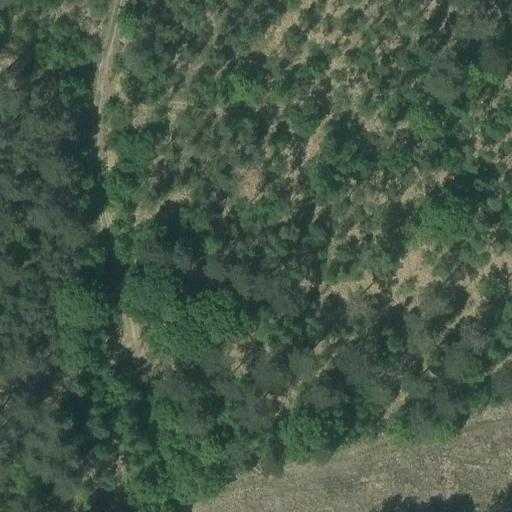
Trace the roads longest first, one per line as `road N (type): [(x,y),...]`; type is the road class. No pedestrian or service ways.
road 1 (track): [(114,0),(87,140),(95,214),(172,511)]
road 2 (track): [(87,140),(511,89)]
